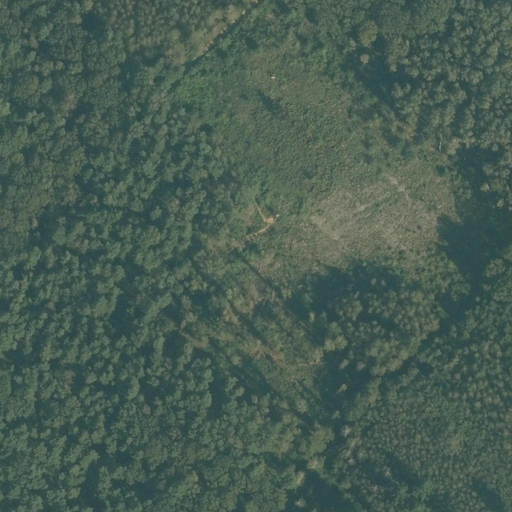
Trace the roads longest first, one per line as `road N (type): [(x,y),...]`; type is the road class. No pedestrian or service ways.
road 1 (track): [(511,257),(253,511)]
road 2 (track): [(257,0),(89,170)]
road 3 (track): [(89,170),(0,260)]
